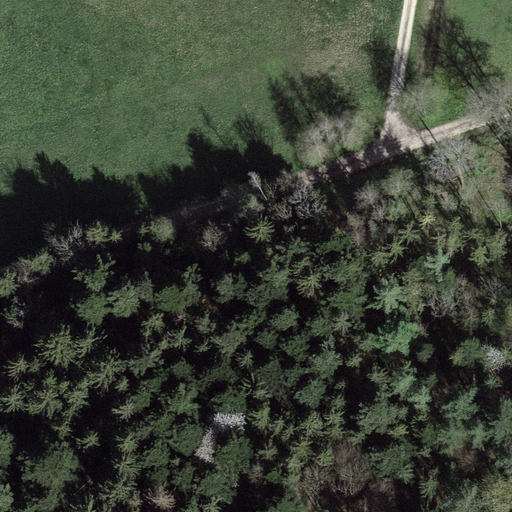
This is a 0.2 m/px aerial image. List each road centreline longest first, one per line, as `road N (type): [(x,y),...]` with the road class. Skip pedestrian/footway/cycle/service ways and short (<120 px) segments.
road 1 (track): [(511,111),(0,279)]
road 2 (track): [(411,0),(387,152)]
